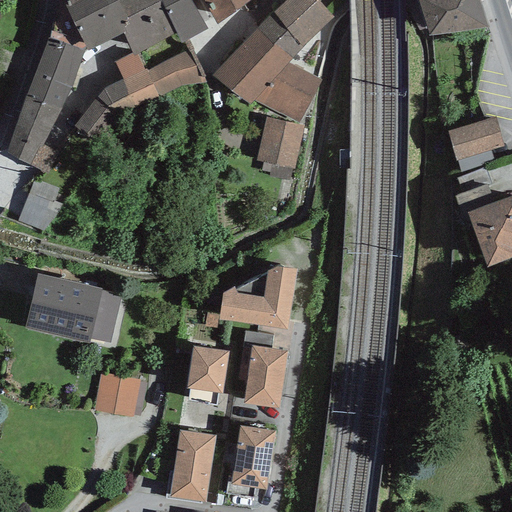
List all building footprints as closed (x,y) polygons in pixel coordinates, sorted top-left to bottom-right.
[(101,0),(60,0),(82,41),(114,24),(101,0)] [(190,0),(111,0),(139,51),(176,32),(181,42),(206,29),(190,0)] [(208,0),(217,14),(241,0),(208,0)] [(328,14),(314,0),(292,0),(217,73),(254,103),(298,118),(318,80),(283,63),(328,14)] [(477,0),(408,0),(426,50),(488,28),(477,0)] [(84,59),(51,45),(6,155),(39,169),(84,59)] [(193,58),(150,73),(144,56),(103,71),(115,105),(199,75),(193,58)] [(501,123),(451,134),(459,170),(509,159),(501,123)] [(50,227),(66,186),(35,174),(19,215),(50,227)] [(511,207),(473,217),(485,264),(511,257),(511,207)] [(264,304),(223,297),(219,322),(289,334),(300,270),(271,265),(264,304)] [(128,298),(41,279),(30,328),(117,347),(128,298)] [(227,354),(191,346),(183,387),(219,394),(227,354)] [(286,356),(251,353),(246,407),(281,411),(286,356)] [(101,370),(98,403),(138,406),(141,373),(101,370)] [(276,434),(239,427),(230,481),(266,487),(276,434)] [(214,442),(178,436),(166,499),(202,505),(214,442)]
